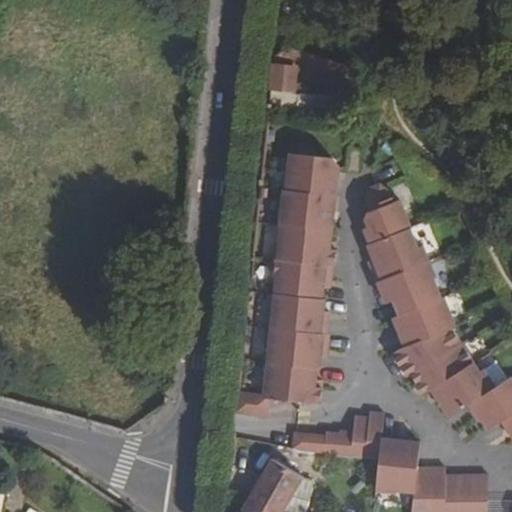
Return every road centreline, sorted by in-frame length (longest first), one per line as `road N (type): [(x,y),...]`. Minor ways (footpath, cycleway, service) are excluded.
road 1 (secondary): [(187,473),(234,0)]
road 2 (secondary): [(0,421),(187,473)]
